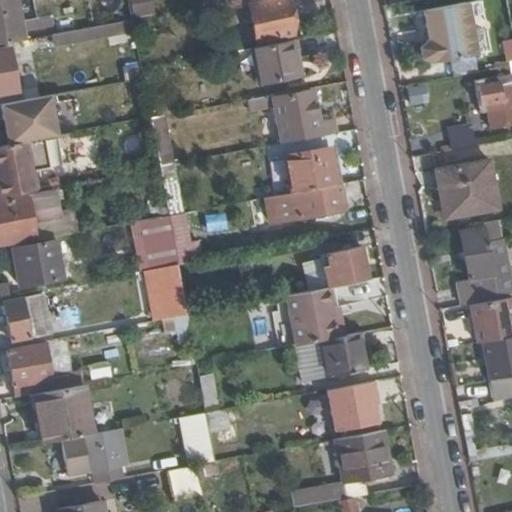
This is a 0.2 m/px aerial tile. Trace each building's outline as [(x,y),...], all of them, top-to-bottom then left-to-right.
[(0,0),(0,43),(27,38),(19,0),(0,0)] [(128,3),(131,20),(146,17),(143,0),(128,3)] [(284,0),(257,0),(259,4),(247,6),(254,42),(291,35),(284,0)] [(419,0),(408,0),(412,19),(422,17),(419,0)] [(476,55),(466,0),(419,0),(422,17),(424,27),(416,42),(418,52),(430,63),(476,55)] [(131,20),(133,31),(134,33),(149,31),(146,17),(131,20)] [(131,20),(52,34),(54,46),(133,31),(131,20)] [(303,78),(295,40),(253,48),(260,84),(303,78)] [(0,92),(15,90),(8,48),(0,49),(0,92)] [(511,122),(511,80),(511,81),(502,82),(501,75),(471,79),(475,104),(484,103),(487,127),(511,122)] [(281,144),(337,133),(334,117),(320,120),(314,87),(271,94),(273,105),(281,144)] [(248,110),(273,105),(271,94),(246,99),(248,110)] [(149,117),(158,167),(171,165),(172,164),(163,115),(149,117)] [(453,147),(475,139),(469,121),(447,128),(453,147)] [(0,144),(17,141),(14,127),(0,129),(0,144)] [(0,144),(0,196),(38,190),(35,171),(69,164),(63,133),(17,141),(0,144)] [(511,160),(511,143),(503,145),(506,161),(511,160)] [(289,193),(334,184),(327,148),(282,156),(289,193)] [(435,172),(444,220),(498,211),(489,163),(435,172)] [(166,208),(178,206),(171,165),(158,167),(166,208)] [(341,209),(336,184),(334,184),(289,193),(278,195),(264,197),(269,223),(341,209)] [(0,243),(78,229),(74,210),(61,212),(57,189),(0,200),(0,243)] [(167,216),(180,213),(178,206),(166,208),(167,216)] [(171,233),(173,245),(187,242),(182,213),(180,213),(167,216),(169,227),(171,233)] [(167,216),(142,220),(145,238),(171,233),(169,227),(167,216)] [(457,309),(469,306),(511,299),(511,298),(511,271),(507,242),(488,245),(486,230),(459,234),(469,283),(471,283),(472,288),(454,291),(457,309)] [(13,249),(20,287),(62,280),(54,241),(13,249)] [(359,247),(318,255),(324,288),(364,280),(366,280),(359,247)] [(155,290),(180,285),(176,265),(151,269),(155,290)] [(0,286),(0,297),(9,296),(7,285),(0,286)] [(290,295),(299,344),(320,341),(336,337),(331,308),(337,307),(333,287),(290,295)] [(182,298),(185,314),(197,312),(194,295),(182,298)] [(10,341),(46,335),(40,296),(2,302),(10,341)] [(166,318),(185,314),(182,298),(163,301),(166,318)] [(488,381),(511,376),(511,306),(511,299),(469,306),(477,346),(482,345),(488,381)] [(336,337),(342,336),(337,307),(331,308),(336,337)] [(164,335),(188,331),(185,314),(166,318),(161,319),(164,335)] [(320,341),(326,377),(364,370),(357,334),(342,336),(336,337),(320,341)] [(299,344),(293,345),(299,382),(326,377),(320,341),(299,344)] [(11,386),(52,379),(46,343),(5,350),(11,386)] [(89,363),(90,378),(110,376),(109,361),(89,363)] [(212,375),(197,377),(204,413),(219,410),(212,375)] [(511,377),(487,382),(492,402),(511,396),(511,377)] [(13,397),(33,393),(54,389),(52,379),(11,386),(13,397)] [(374,381),(325,390),(333,431),(377,423),(373,406),(372,399),(377,398),(374,381)] [(33,393),(42,442),(58,439),(79,436),(93,433),(83,384),(54,389),(33,393)] [(187,467),(190,466),(213,462),(206,426),(204,413),(178,418),(187,467)] [(87,473),(88,473),(122,466),(123,466),(116,429),(93,433),(79,436),(87,473)] [(384,429),(334,439),(342,482),(290,492),(292,505),(334,498),(366,493),(365,482),(392,477),(384,429)] [(66,477),(87,473),(79,436),(58,439),(66,477)] [(88,473),(90,486),(124,479),(122,466),(88,473)] [(187,467),(165,471),(171,503),(200,498),(190,466),(187,467)] [(268,495),(254,498),(258,511),(268,509),(271,509),(268,495)] [(351,497),(337,501),(340,511),(353,511),(355,511),(351,497)] [(56,509),(56,511),(105,511),(104,501),(56,509)]
